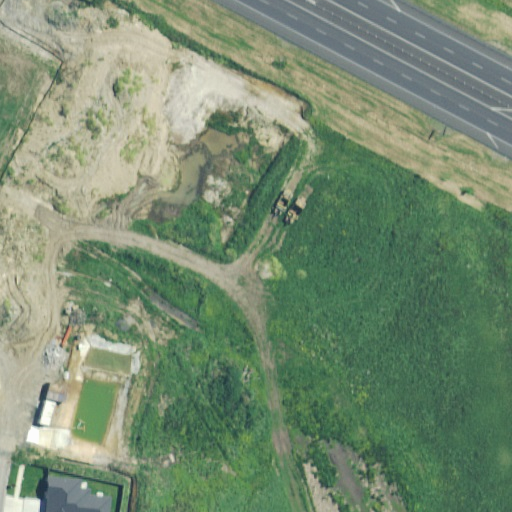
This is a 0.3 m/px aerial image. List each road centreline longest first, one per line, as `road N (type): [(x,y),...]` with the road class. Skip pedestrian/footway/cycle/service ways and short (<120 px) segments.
road 1 (unknown): [(64,40),(511,286)]
road 2 (unknown): [(0,464),(36,335),(172,99)]
road 3 (motorway): [(511,130),(264,0)]
road 4 (motorway): [(355,0),(511,83)]
